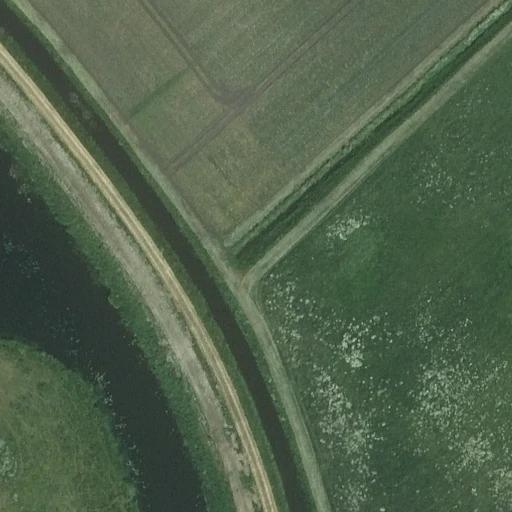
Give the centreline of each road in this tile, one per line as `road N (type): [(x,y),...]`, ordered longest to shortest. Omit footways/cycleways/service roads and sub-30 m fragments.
road 1 (track): [(11,0),(235,288),(318,511)]
road 2 (track): [(245,511),(198,385),(157,312),(0,104)]
road 3 (track): [(235,288),(511,34)]
